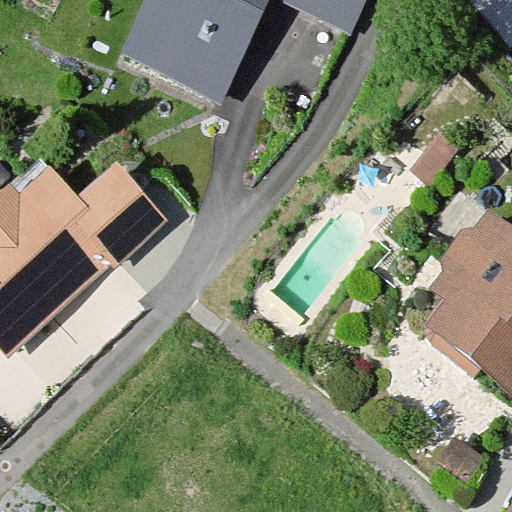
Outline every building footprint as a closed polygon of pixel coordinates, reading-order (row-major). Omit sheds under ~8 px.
[(360,0),(158,0),(130,63),(219,104),(267,0),(285,0),(347,28),(360,0)] [(440,140),(412,176),(428,189),(457,153),(440,140)] [(116,175),(75,212),(51,187),(22,213),(8,199),(0,206),(0,342),(12,356),(159,222),(116,175)] [(511,241),(489,225),(477,240),(463,242),(446,265),(448,276),(434,292),(451,305),(433,331),(511,393),(511,241)] [(456,445),(440,470),(466,486),(482,460),(456,445)]
